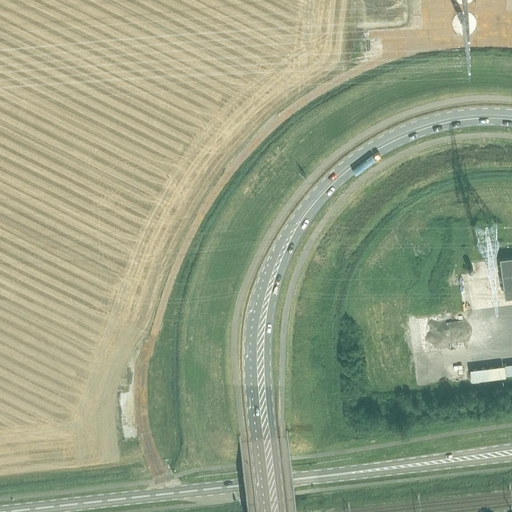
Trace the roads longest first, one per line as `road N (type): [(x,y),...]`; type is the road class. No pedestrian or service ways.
road 1 (primary): [(273,511),(260,353),(264,311),(296,229),(365,157),(400,136),(466,118),(511,119)]
road 2 (primary): [(9,511),(511,453)]
road 3 (track): [(511,44),(407,55),(368,69),(299,110),(251,155)]
